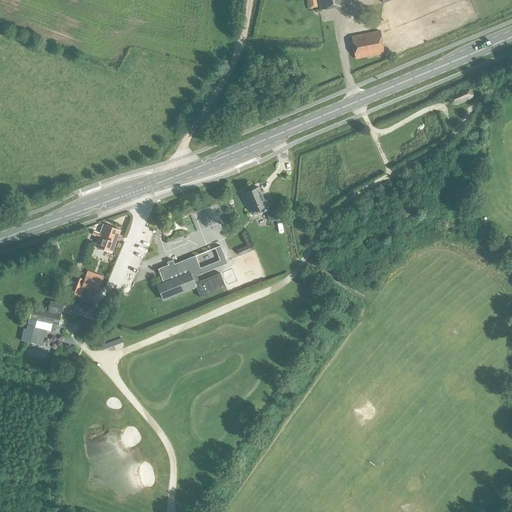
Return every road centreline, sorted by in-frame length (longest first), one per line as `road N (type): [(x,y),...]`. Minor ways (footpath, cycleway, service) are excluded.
road 1 (primary): [(142,189),(511,38)]
road 2 (primary): [(0,238),(142,189)]
road 3 (unclassified): [(142,189),(98,313)]
